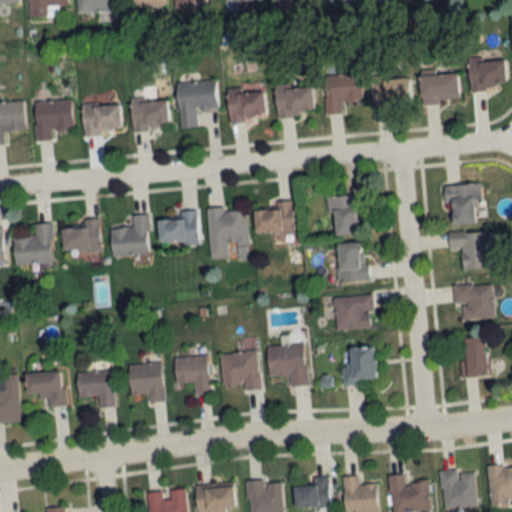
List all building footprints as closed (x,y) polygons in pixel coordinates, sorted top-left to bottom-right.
[(67,7),(66,0),(28,0),(29,17),(60,17),(60,7),(67,7)] [(77,0),(77,11),(115,11),(115,0),(77,0)] [(467,58),(468,88),(505,88),(505,58),(467,58)] [(420,102),(458,100),(457,72),(419,74),(420,102)] [(361,100),(360,73),(323,74),(324,112),(341,112),(341,101),(361,100)] [(372,107),(410,106),(409,75),(371,76),(372,107)] [(179,127),(197,125),(196,109),(217,107),(215,79),(176,82),(179,127)] [(312,84),(275,85),(276,114),(313,114),(312,84)] [(226,91),(229,121),(265,117),(262,87),(226,91)] [(167,98),(130,99),(131,130),(168,129),(167,98)] [(0,101),(0,142),(3,142),(3,130),(24,129),(22,99),(0,101)] [(35,140),(52,139),(52,128),(71,128),(71,99),(34,100),(35,140)] [(83,134),(121,133),(119,102),(81,103),(83,134)] [(448,225),(475,222),(473,200),(480,199),(479,183),(445,186),(448,225)] [(329,195),(332,235),(361,234),(359,194),(329,195)] [(254,233),(293,233),(293,200),(277,200),(277,208),(254,208),(254,233)] [(246,207),(207,208),(209,257),(227,257),(227,243),(247,242),(246,207)] [(197,209),(181,210),(181,218),(157,218),(158,243),(198,242),(197,209)] [(150,254),(148,213),(131,214),(132,227),(110,228),(111,256),(150,254)] [(62,251),(100,251),(100,218),(82,218),(82,226),(62,226),(62,251)] [(53,261),(51,222),(34,223),(34,235),(12,237),(14,264),(53,261)] [(463,269),(489,268),(488,230),(449,232),(449,249),(462,248),(463,269)] [(338,281),(365,280),(364,242),(337,243),(338,281)] [(454,303),(462,303),(462,318),(493,317),(492,284),(453,285),(454,303)] [(371,328),(370,295),(333,297),(335,330),(371,328)] [(487,374),(486,336),(461,337),(462,375),(487,374)] [(267,346),(268,376),(290,374),(291,385),(306,384),(304,344),(267,346)] [(376,382),(374,346),(343,348),(345,383),(376,382)] [(222,385),(242,383),(243,391),(260,389),(257,350),(219,353),(222,385)] [(173,357),(175,383),(193,382),(194,395),(209,394),(206,355),(173,357)] [(161,362),(128,364),(130,394),(148,392),(148,402),(163,401),(161,362)] [(112,369),(76,371),(78,396),(97,395),(98,407),(114,406),(112,369)] [(26,372),(27,396),(46,395),(47,406),(65,405),(62,370),(26,372)] [(0,422),(20,421),(17,376),(0,376),(0,422)] [(511,463),(487,466),(490,503),(511,501),(511,463)] [(476,506),(474,468),(440,470),(442,508),(476,506)] [(428,481),(405,482),(404,474),(389,475),(391,511),(403,511),(430,511),(428,481)] [(377,511),(376,484),(359,484),(358,475),(342,476),(344,511),(377,511)] [(329,476),(312,476),(312,485),(294,485),(294,507),(329,507),(329,476)] [(282,511),(281,479),(247,481),(248,511),(282,511)] [(225,511),(225,507),(234,507),(233,485),(196,485),(196,511),(225,511)] [(186,511),(185,489),(147,491),(148,511),(186,511)]
